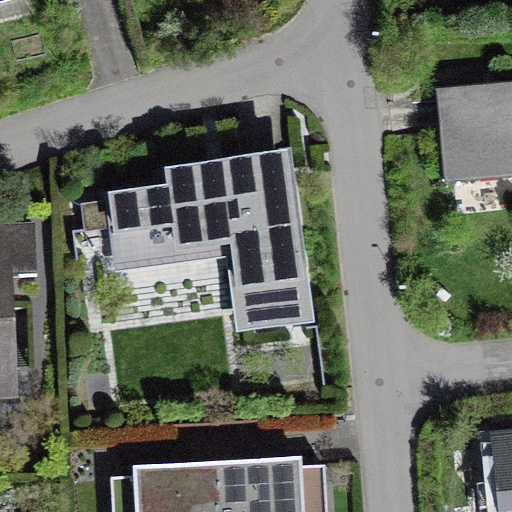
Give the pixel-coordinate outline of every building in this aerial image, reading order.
[(6,0),(12,16),(59,0),(6,0)] [(511,90),(445,96),(452,181),(511,175),(511,90)] [(320,160),(199,177),(201,193),(139,201),(145,242),(210,233),(213,259),(266,252),(272,294),(338,285),(320,160)] [(0,398),(39,398),(35,272),(0,273),(0,398)] [(323,511),(321,460),(218,466),(220,511),(323,511)] [(111,511),(220,511),(218,466),(110,472),(111,511)]
